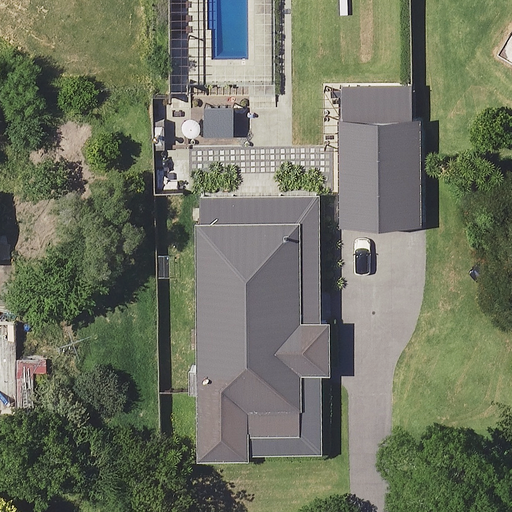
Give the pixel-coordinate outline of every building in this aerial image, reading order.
[(511,26),(491,65),(511,76),(511,26)] [(412,223),(415,121),(341,119),(339,222),(412,223)] [(11,189),(0,188),(0,260),(9,261),(11,189)] [(201,193),(199,459),(248,459),(248,447),(317,447),(318,367),(331,367),(332,320),(318,320),(319,221),(319,194),(201,193)] [(510,296),(478,297),(480,354),(511,353),(510,296)] [(0,412),(33,413),(35,348),(5,347),(6,328),(0,328),(0,412)]
